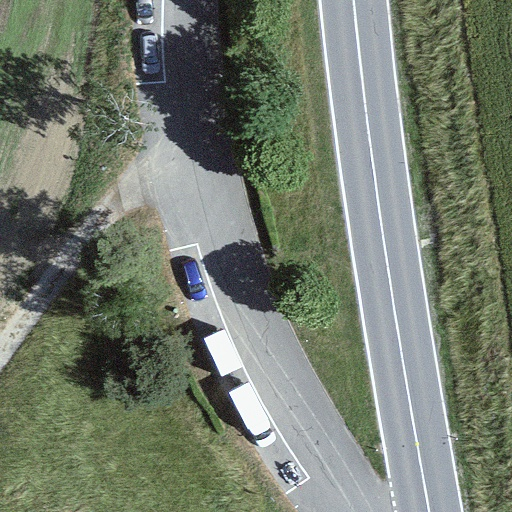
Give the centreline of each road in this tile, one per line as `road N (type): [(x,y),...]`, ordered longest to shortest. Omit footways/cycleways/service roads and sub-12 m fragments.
road 1 (primary): [(354,0),(430,511)]
road 2 (track): [(177,147),(138,210),(88,226),(0,347)]
